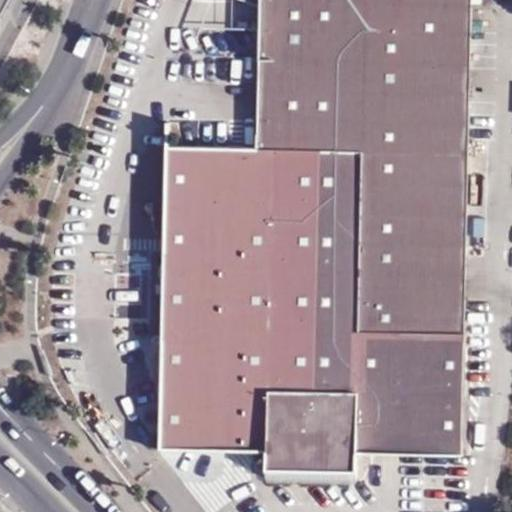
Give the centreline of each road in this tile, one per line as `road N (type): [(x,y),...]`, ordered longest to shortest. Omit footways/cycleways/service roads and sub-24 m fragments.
road 1 (unknown): [(170,511),(110,433),(89,383),(79,291),(85,227),(157,0)]
road 2 (tertiary): [(103,511),(0,404)]
road 3 (unclassified): [(39,110),(66,71),(91,0)]
